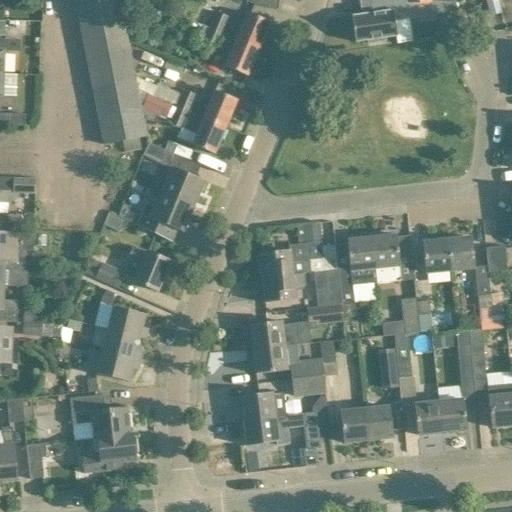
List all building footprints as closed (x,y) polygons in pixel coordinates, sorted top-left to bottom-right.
[(75,0),(105,145),(146,136),(142,117),(141,108),(140,107),(119,0),(75,0)] [(407,3),(406,0),(370,0),(371,14),(351,17),(355,43),(367,41),(368,44),(385,42),(385,38),(397,37),(395,22),(442,15),(446,15),(458,13),(455,3),(431,3),(407,3)] [(199,25),(209,29),(222,34),(230,18),(202,6),(195,23),(199,25)] [(140,9),(138,13),(139,17),(142,20),(147,19),(149,15),(148,11),(145,8),(140,9)] [(248,13),(237,40),(258,49),(269,22),(252,15),(248,13)] [(446,15),(442,15),(445,29),(460,27),(458,13),(446,15)] [(205,38),(209,29),(199,25),(195,33),(205,38)] [(222,34),(209,29),(205,38),(202,45),(215,51),(222,34)] [(258,49),(237,40),(226,68),(247,76),(258,49)] [(183,90),(176,106),(190,113),(197,95),(183,90)] [(215,92),(203,119),(225,128),(237,101),(215,92)] [(146,95),(140,107),(141,108),(155,115),(164,119),(165,116),(169,108),(170,105),(146,95)] [(190,113),(176,106),(169,123),(197,135),(192,146),(214,155),(225,128),(203,119),(190,113)] [(155,115),(141,108),(142,117),(152,121),(155,115)] [(0,124),(25,126),(25,115),(0,113),(0,124)] [(144,157),(168,167),(173,155),(149,144),(144,157)] [(171,168),(161,194),(192,207),(203,181),(171,168)] [(13,193),(35,194),(35,179),(13,178),(13,193)] [(0,214),(8,215),(9,192),(0,191),(0,214)] [(192,207),(161,194),(155,208),(146,203),(135,225),(171,243),(176,230),(182,233),(192,207)] [(109,213),(104,225),(119,232),(124,221),(109,213)] [(0,250),(19,251),(33,251),(34,235),(8,234),(8,215),(0,214),(0,250)] [(298,226),(297,226),(299,244),(322,241),(320,224),(318,224),(298,226)] [(396,236),(384,238),(383,235),(381,234),(371,235),(376,283),(388,282),(401,281),(396,236)] [(337,270),(340,306),(342,318),(355,316),(352,286),(376,283),(371,235),(360,236),(358,238),(359,241),(347,242),(350,268),(337,270)] [(447,241),(450,271),(474,268),(480,322),(492,321),(490,295),(488,274),(487,274),(487,266),(474,267),(471,239),(447,241)] [(425,273),(450,271),(447,241),(422,244),(425,273)] [(305,274),(324,271),(337,270),(334,246),(319,248),(321,258),(290,262),(289,251),(258,255),(261,279),(305,274)] [(133,282),(139,285),(157,292),(169,262),(132,247),(127,259),(140,264),(133,282)] [(485,249),(487,266),(487,274),(488,274),(507,272),(504,247),(485,249)] [(0,286),(3,287),(26,288),(27,266),(19,266),(19,251),(0,250),(0,286)] [(92,259),(85,273),(95,278),(102,263),(92,259)] [(102,263),(95,278),(117,288),(124,274),(102,263)] [(315,293),(317,308),(340,306),(337,270),(324,271),(327,292),(315,293)] [(306,286),(305,274),(261,279),(264,304),(294,300),(293,291),(303,290),(306,286)] [(3,287),(0,286),(0,322),(17,323),(17,302),(2,301),(3,287)] [(106,291),(101,302),(108,306),(114,294),(106,291)] [(499,294),(490,295),(492,321),(502,320),(499,294)] [(383,336),(397,335),(407,334),(419,333),(415,302),(415,299),(400,300),(402,321),(382,323),(383,336)] [(428,301),(415,302),(419,333),(432,332),(428,301)] [(340,306),(317,308),(307,310),(309,327),(342,323),(342,318),(340,306)] [(107,330),(139,338),(145,340),(148,329),(142,328),(145,315),(113,307),(107,330)] [(24,309),(23,323),(42,324),(43,310),(24,309)] [(66,329),(79,333),(82,324),(69,320),(66,329)] [(253,348),(253,350),(284,346),(284,347),(300,345),(297,324),(281,326),(281,322),(250,325),(251,338),(248,339),(249,348),(253,348)] [(42,324),(23,323),(23,336),(42,337),(42,335),(60,336),(61,324),(42,324)] [(0,362),(11,363),(12,329),(3,329),(0,328),(0,362)] [(107,330),(102,352),(140,361),(142,352),(136,350),(139,338),(107,330)] [(471,358),(473,371),(475,397),(487,396),(490,428),(511,425),(511,395),(510,372),(486,375),(482,331),(469,332),(471,358)] [(407,334),(397,335),(401,378),(412,377),(407,334)] [(450,345),(460,353),(469,342),(458,334),(450,345)] [(446,335),(434,336),(436,350),(448,349),(446,335)] [(320,343),(322,362),(323,377),(337,375),(333,341),(320,343)] [(284,346),(253,350),(256,374),(287,371),(284,347),(284,346)] [(140,361),(102,352),(96,375),(128,383),(132,370),(137,371),(140,361)] [(460,372),(473,371),(471,358),(459,359),(460,372)] [(292,365),(293,380),(323,377),(322,362),(292,365)] [(396,364),(381,365),(383,388),(398,387),(396,364)] [(323,377),(293,380),(292,380),(293,395),(325,392),(323,377)] [(401,378),(399,378),(401,406),(413,405),(415,405),(412,377),(401,378)] [(88,379),(89,392),(96,391),(95,379),(88,379)] [(439,402),(438,402),(441,433),(465,431),(461,386),(438,388),(439,402)] [(241,397),(244,421),(286,416),(283,392),(271,393),(241,397)] [(93,439),(97,439),(134,435),(134,434),(130,434),(129,429),(131,428),(130,414),(128,414),(127,408),(105,410),(103,396),(69,399),(72,425),(91,423),(93,439)] [(22,400),(24,420),(32,419),(30,399),(22,400)] [(22,400),(7,401),(9,423),(24,422),(24,420),(22,400)] [(441,433),(438,402),(415,405),(413,405),(417,436),(441,433)] [(389,408),(364,410),(368,441),(392,438),(389,408)] [(368,441),(364,410),(340,413),(343,443),(368,441)] [(316,412),(316,413),(317,426),(328,424),(327,411),(316,412)] [(286,416),(244,421),(247,446),(276,442),(276,446),(290,444),(288,429),(303,427),(305,449),(306,450),(315,449),(315,450),(320,449),(317,426),(316,412),(286,416)] [(1,428),(3,445),(0,445),(0,482),(17,481),(12,427),(1,428)] [(134,435),(97,439),(98,454),(81,456),(83,474),(119,470),(118,463),(137,462),(136,454),(138,453),(136,439),(134,439),(134,435)] [(26,446),(29,480),(43,479),(41,459),(46,458),(44,444),(26,446)] [(305,449),(302,449),(305,467),(317,466),(315,450),(315,449),(306,450),(305,449)] [(257,462),(246,463),(247,472),(258,471),(257,462)]
